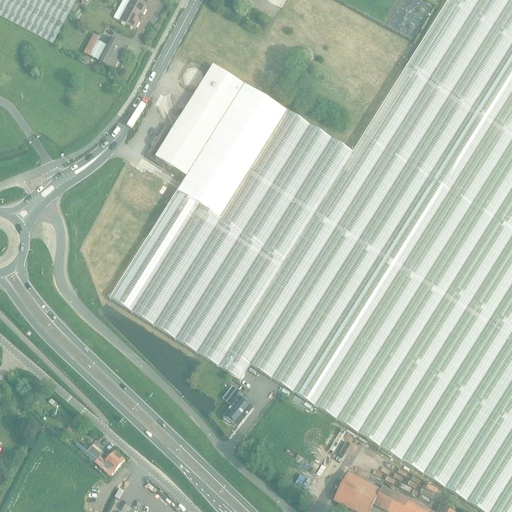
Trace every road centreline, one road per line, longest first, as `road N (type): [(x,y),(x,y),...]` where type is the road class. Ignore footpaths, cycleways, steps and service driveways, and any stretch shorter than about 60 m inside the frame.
road 1 (unclassified): [(288,511),(74,302),(59,281),(59,227),(42,205)]
road 2 (primary): [(253,511),(61,326),(15,265)]
road 3 (primary): [(0,277),(52,343),(227,511)]
road 4 (unclassified): [(0,339),(190,511)]
road 5 (secondary): [(109,145),(195,0)]
